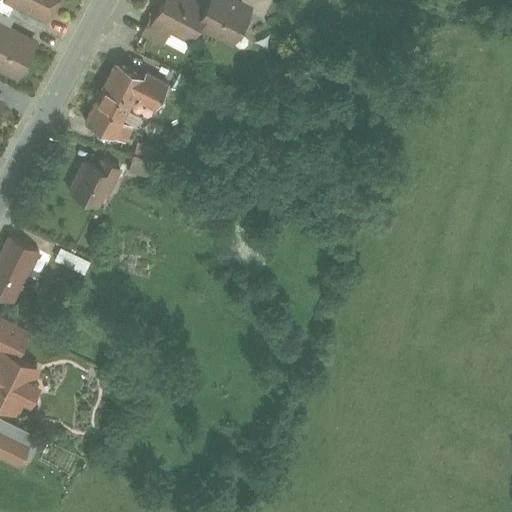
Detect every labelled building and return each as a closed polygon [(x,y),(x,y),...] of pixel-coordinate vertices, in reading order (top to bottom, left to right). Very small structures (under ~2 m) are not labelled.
[(48,18),(53,10),(34,0),(26,0),(23,6),(48,18)] [(61,0),(34,0),(53,10),(55,11),(61,0)] [(208,0),(160,0),(150,21),(170,30),(171,27),(191,36),(202,14),(208,0)] [(208,0),(202,14),(239,31),(254,0),(208,0)] [(0,55),(25,68),(44,31),(2,10),(0,13),(0,55)] [(150,62),(121,48),(92,109),(130,127),(148,90),(164,97),(177,70),(151,58),(150,62)] [(0,116),(13,89),(0,82),(0,116)] [(169,126),(145,119),(139,140),(162,147),(169,126)] [(103,153),(89,146),(74,179),(107,194),(126,153),(107,145),(103,153)] [(56,242),(14,223),(0,253),(0,280),(21,291),(33,266),(43,270),(56,242)] [(96,249),(67,235),(61,248),(90,262),(96,249)] [(6,334),(28,344),(38,321),(0,303),(0,304),(0,338),(3,340),(6,334)] [(28,344),(6,334),(3,340),(0,347),(0,391),(25,403),(31,390),(40,394),(50,373),(41,369),(48,353),(28,344)] [(41,421),(7,405),(0,419),(0,438),(3,440),(27,452),(41,421)]
